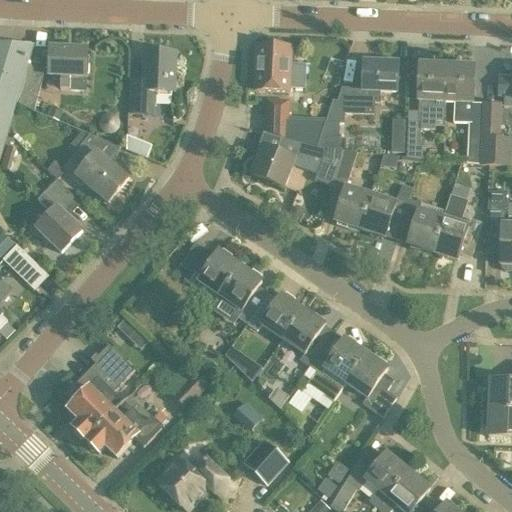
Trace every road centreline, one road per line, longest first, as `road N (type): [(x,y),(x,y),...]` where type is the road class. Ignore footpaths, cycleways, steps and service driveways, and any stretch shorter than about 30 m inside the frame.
road 1 (residential): [(424,350),(185,180)]
road 2 (residential): [(0,397),(185,180)]
road 3 (residential): [(511,28),(233,15)]
road 4 (residential): [(233,15),(0,5)]
road 5 (residential): [(511,502),(461,459),(437,411),(424,350)]
road 6 (residential): [(185,180),(218,93),(233,15)]
road 7 (secondary): [(94,511),(0,421)]
